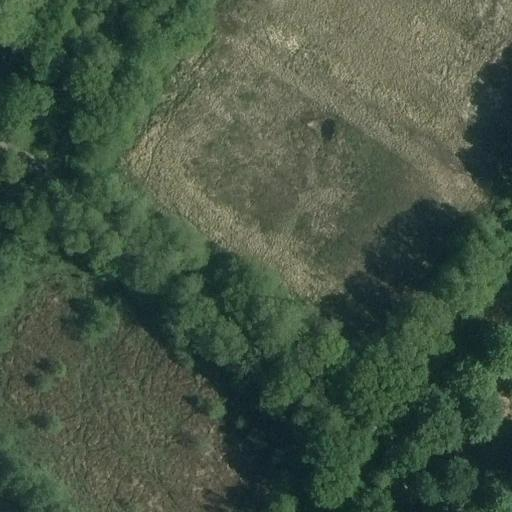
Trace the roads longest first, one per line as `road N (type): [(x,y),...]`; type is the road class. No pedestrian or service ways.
road 1 (unclassified): [(398,477),(383,438),(356,406),(0,138)]
road 2 (track): [(316,511),(511,271)]
